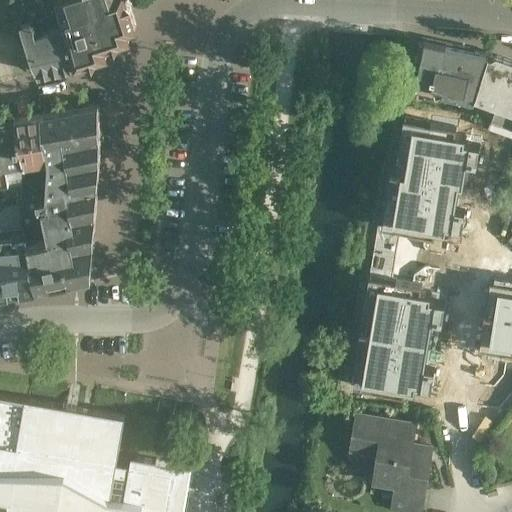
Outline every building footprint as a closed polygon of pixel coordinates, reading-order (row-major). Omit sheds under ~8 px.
[(39,71),(77,63),(66,23),(54,27),(46,1),(47,0),(13,0),(22,23),(33,19),(37,33),(27,37),(39,71)] [(47,0),(46,1),(54,27),(66,23),(77,63),(108,53),(105,44),(130,36),(128,28),(136,25),(128,0),(47,0)] [(489,56),(426,40),(417,80),(477,93),(489,56)] [(248,65),(252,62),(253,57),(250,52),(246,50),(241,51),(237,55),(236,60),(239,64),(243,66),(248,65)] [(470,116),(511,129),(511,62),(489,56),(477,93),(470,116)] [(69,189),(97,183),(99,104),(41,113),(49,158),(47,195),(69,189)] [(16,118),(24,163),(49,158),(41,113),(16,118)] [(16,118),(0,119),(0,181),(23,177),(24,163),(16,118)] [(473,130),(403,119),(394,173),(391,172),(382,227),(451,238),(452,228),(462,229),(466,207),(458,206),(461,187),(465,187),(469,162),(478,164),(482,139),(472,137),(473,130)] [(97,183),(69,189),(47,195),(21,198),(21,203),(27,239),(37,288),(91,277),(94,233),(97,183)] [(7,205),(0,214),(0,226),(2,228),(0,230),(0,232),(1,233),(2,242),(9,241),(27,239),(21,203),(7,205)] [(27,239),(9,241),(11,254),(13,254),(20,291),(37,288),(27,239)] [(0,293),(20,291),(13,254),(11,254),(9,241),(2,242),(0,242),(0,293)] [(511,277),(485,273),(473,350),(511,356),(511,277)] [(435,287),(370,276),(351,384),(420,396),(421,389),(435,391),(441,361),(433,359),(439,324),(446,325),(451,297),(434,294),(435,287)] [(125,414),(0,392),(0,511),(166,511),(174,471),(130,464),(117,461),(125,414)] [(416,421),(357,412),(353,436),(380,441),(374,478),(396,482),(426,487),(430,458),(411,455),(416,421)] [(184,511),(193,465),(132,455),(130,464),(174,471),(166,511),(184,511)] [(426,487),(396,482),(392,506),(422,511),(426,487)]
